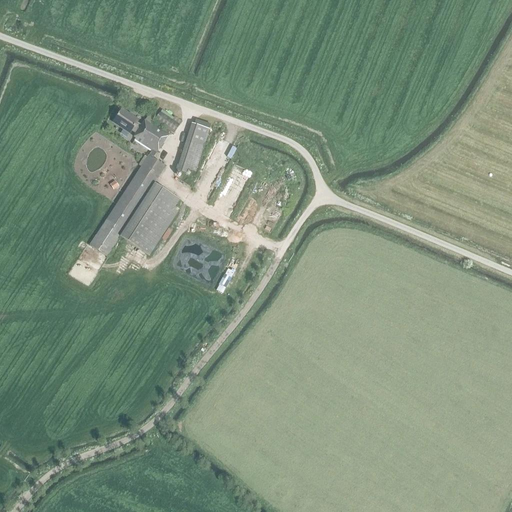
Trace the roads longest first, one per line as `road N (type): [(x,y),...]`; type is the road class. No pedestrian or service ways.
road 1 (unclassified): [(511,275),(325,196),(293,145),(0,38)]
road 2 (track): [(325,196),(167,406),(115,445),(73,459),(19,511)]
